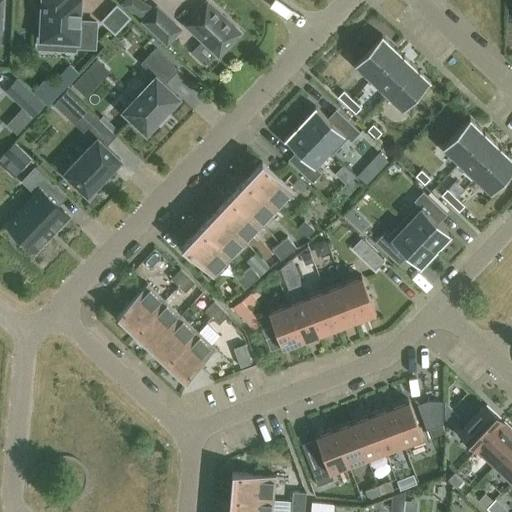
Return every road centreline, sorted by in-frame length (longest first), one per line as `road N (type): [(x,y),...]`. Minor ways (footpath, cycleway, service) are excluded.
road 1 (residential): [(55,312),(310,38)]
road 2 (residential): [(440,305),(367,366),(183,435)]
road 3 (residential): [(55,312),(183,435)]
road 4 (residential): [(17,511),(28,338)]
road 5 (residential): [(511,88),(420,0)]
